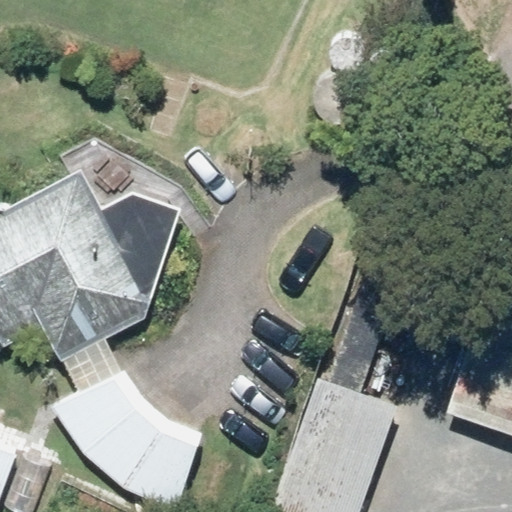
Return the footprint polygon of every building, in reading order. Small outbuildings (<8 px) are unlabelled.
[(0,336),(43,314),(65,355),(148,311),(185,200),(137,183),(106,200),(85,160),(8,200),(0,198),(0,336)] [(511,242),(435,218),(407,308),(475,329),(453,398),(511,416),(511,242)] [(145,385),(128,362),(54,399),(86,446),(109,466),(125,480),(136,487),(148,492),(160,496),(173,498),(173,489),(185,490),(207,426),(188,419),(178,415),(171,410),(164,405),(157,399),(150,392),(145,385)] [(361,511),(402,395),(322,368),(271,511),(361,511)] [(0,503),(21,447),(0,439),(0,503)]
